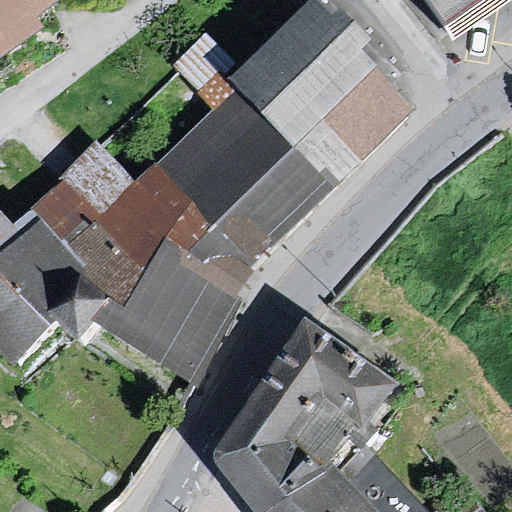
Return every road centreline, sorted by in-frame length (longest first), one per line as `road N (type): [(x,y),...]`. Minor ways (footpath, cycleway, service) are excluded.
road 1 (tertiary): [(471,118),(384,198),(283,315),(185,477)]
road 2 (residential): [(471,118),(376,0)]
